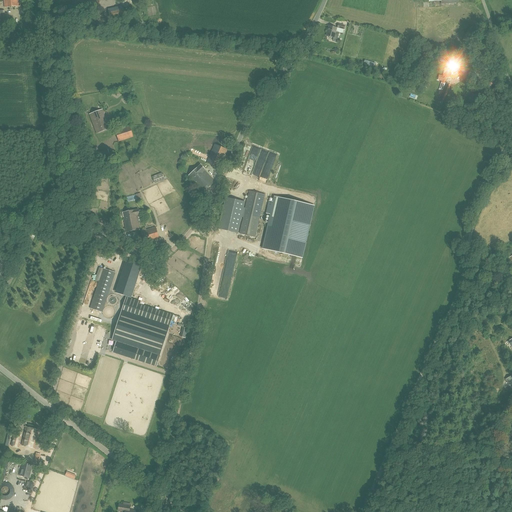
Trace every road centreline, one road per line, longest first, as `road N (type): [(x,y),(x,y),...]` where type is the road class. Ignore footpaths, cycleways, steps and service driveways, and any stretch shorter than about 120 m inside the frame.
road 1 (unclassified): [(36,229),(100,233),(147,261),(162,260),(215,193),(244,129),(324,0)]
road 2 (track): [(213,196),(163,497)]
road 3 (track): [(365,511),(459,293),(468,243)]
road 4 (unclassified): [(36,229),(61,191),(52,0)]
road 5 (tertiary): [(181,511),(0,367)]
